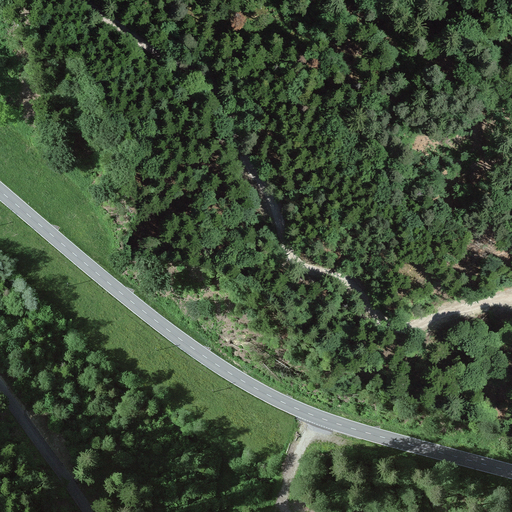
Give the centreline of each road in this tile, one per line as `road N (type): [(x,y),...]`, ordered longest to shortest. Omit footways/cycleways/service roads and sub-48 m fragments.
road 1 (track): [(83,0),(217,93),(300,268),(348,280),(378,320),(397,330),(511,298)]
road 2 (secondary): [(511,472),(335,423),(243,381),(0,190)]
road 3 (track): [(349,0),(473,41),(511,39)]
road 4 (unclassified): [(90,511),(0,385)]
